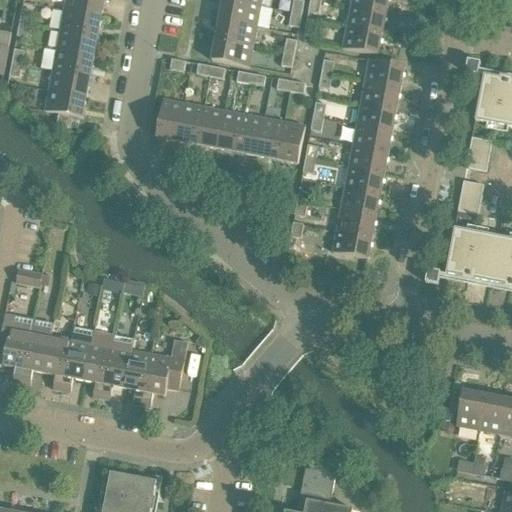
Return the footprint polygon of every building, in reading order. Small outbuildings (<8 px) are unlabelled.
[(66,0),(64,12),(102,19),(105,0),(66,0)] [(223,0),(223,2),(261,9),(262,0),(223,0)] [(321,2),(311,0),(308,14),(319,16),(321,2)] [(352,0),(351,8),(387,15),(389,0),(352,0)] [(294,1),(291,15),(302,17),(304,3),(294,1)] [(223,2),(220,22),(257,29),(261,9),(223,2)] [(351,8),(347,30),(383,36),(387,15),(351,8)] [(22,11),(20,25),(30,27),(32,13),(22,11)] [(64,12),(61,33),(98,40),(102,19),(64,12)] [(302,17),(291,15),(289,28),(299,30),(302,17)] [(307,21),(304,35),(315,37),(317,23),(307,21)] [(220,22),(216,42),(253,49),(257,29),(220,22)] [(30,27),(20,25),(17,38),(27,40),(30,27)] [(383,36),(347,30),(343,51),(378,58),(383,36)] [(61,33),(57,53),(94,60),(98,40),(61,33)] [(287,41),(284,55),(294,57),(297,43),(287,41)] [(253,49),(216,42),(212,63),(249,70),(253,49)] [(0,77),(3,78),(9,50),(0,48),(0,77)] [(15,51),(12,65),(22,67),(25,53),(15,51)] [(57,53),(53,73),(90,80),(94,60),(57,53)] [(294,57),(284,55),(281,68),(292,70),(294,57)] [(186,64),(172,61),(170,72),(184,74),(186,64)] [(324,62),(321,76),(332,78),(334,64),(324,62)] [(369,62),(365,84),(401,91),(405,69),(393,67),(369,62)] [(22,67),(12,65),(10,79),(20,81),(22,67)] [(197,77),(210,79),(212,69),(198,66),(197,77)] [(212,69),(210,79),(224,82),(226,72),(212,69)] [(53,73),(49,92),(87,99),(90,80),(53,73)] [(237,84),(250,87),(252,76),(239,74),(237,84)] [(252,76),(250,87),(264,89),(266,79),(252,76)] [(332,78),(321,76),(319,90),(329,92),(332,78)] [(475,123),(511,129),(511,82),(484,77),(475,123)] [(277,92),(290,94),(292,84),(279,81),(277,92)] [(292,84),(290,94),(304,97),(306,86),(292,84)] [(365,84),(361,106),(397,112),(401,91),(365,84)] [(87,99),(49,92),(45,114),(58,116),(56,126),(71,129),(73,119),(83,121),(87,99)] [(157,140),(177,144),(184,106),(164,102),(157,140)] [(316,105),(313,118),(324,120),(326,107),(316,105)] [(177,144),(197,147),(204,110),(184,106),(177,144)] [(361,106),(357,127),(393,133),(397,112),(361,106)] [(197,147),(217,151),(224,114),(204,110),(197,147)] [(217,151),(237,155),(244,117),(224,114),(217,151)] [(237,155),(258,159),(264,121),(244,117),(237,155)] [(324,120),(313,118),(311,132),(321,134),(324,120)] [(258,159),(278,162),(284,125),(264,121),(258,159)] [(284,125),(278,162),(298,166),(305,129),(284,125)] [(357,127),(353,148),(389,155),(393,133),(357,127)] [(76,149),(78,139),(70,138),(68,148),(76,149)] [(466,170),(487,174),(492,144),(472,140),(466,170)] [(308,147),(305,161),(316,163),(318,149),(308,147)] [(353,148),(349,169),(385,176),(389,155),(353,148)] [(316,163),(305,161),(303,175),(313,176),(316,163)] [(349,169),(345,189),(381,196),(385,176),(349,169)] [(464,184),(458,214),(478,217),(484,187),(464,184)] [(345,189),(341,212),(377,218),(381,196),(345,189)] [(300,190),(297,203),(308,205),(310,192),(300,190)] [(308,205),(297,203),(295,217),(305,219),(308,205)] [(341,212),(337,232),(373,239),(377,218),(341,212)] [(293,225),(291,238),(301,240),(304,227),(293,225)] [(511,241),(455,231),(446,276),(511,288),(511,241)] [(373,239),(337,232),(333,255),(368,261),(373,239)] [(19,273),(17,285),(16,285),(40,290),(41,287),(42,277),(19,273)] [(50,289),(52,279),(42,277),(41,287),(50,289)] [(21,371),(24,372),(31,334),(32,334),(34,323),(5,317),(0,344),(8,345),(4,368),(21,371)] [(68,380),(84,383),(91,346),(92,346),(94,334),(74,330),(72,342),(64,379),(68,380)] [(28,373),(44,376),(51,338),(32,334),(31,334),(24,372),(28,373)] [(101,386),(105,387),(112,349),(112,350),(114,338),(94,334),(92,346),(91,346),(84,383),(101,386)] [(61,379),(64,379),(72,342),(51,338),(44,376),(61,379)] [(125,391),(132,353),(134,342),(114,338),(112,350),(112,349),(105,387),(108,388),(125,391)] [(145,395),(153,396),(165,398),(167,391),(179,393),(188,345),(175,343),(171,361),(152,357),(145,395)] [(141,394),(145,395),(152,357),(132,353),(125,391),(141,394)] [(13,384),(22,386),(24,372),(21,371),(15,377),(14,377),(13,384)] [(24,372),(22,386),(30,388),(32,381),(31,381),(28,373),(24,372)] [(53,392),(62,394),(64,379),(61,379),(55,385),(54,385),(53,392)] [(64,379),(62,394),(71,395),(72,388),(71,388),(68,380),(64,379)] [(93,400),(102,401),(105,387),(101,386),(95,393),(94,392),(93,400)] [(105,387),(102,401),(111,403),(112,396),(111,396),(108,388),(105,387)] [(457,429),(479,433),(486,397),(464,393),(457,429)] [(133,407),(142,409),(145,395),(141,394),(135,400),(134,400),(133,407)] [(145,395),(142,409),(151,410),(153,396),(145,395)] [(479,433),(500,437),(507,402),(486,397),(479,433)] [(500,437),(511,438),(511,402),(507,402),(500,437)] [(446,411),(444,410),(440,409),(438,421),(443,422),(450,423),(452,412),(446,411)] [(457,474),(471,476),(473,466),(459,463),(457,474)] [(473,466),(471,476),(485,479),(487,468),(473,466)] [(306,471),(302,491),(332,497),(336,477),(306,471)] [(500,482),(511,483),(511,473),(502,471),(500,482)] [(151,511),(157,484),(145,482),(111,475),(104,511),(151,511)] [(511,511),(511,496),(505,495),(501,511),(511,511)] [(352,511),(353,511),(307,502),(305,511),(352,511)]
